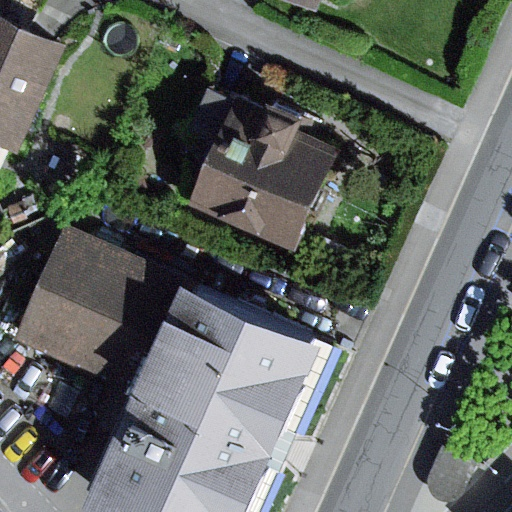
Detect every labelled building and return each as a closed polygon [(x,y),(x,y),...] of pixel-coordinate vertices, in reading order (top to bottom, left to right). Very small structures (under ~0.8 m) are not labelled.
[(73,39),(0,5),(0,137),(23,148),(73,39)] [(310,115),(244,86),(197,195),(303,240),(344,145),(304,128),(310,115)] [(147,386),(196,275),(73,220),(23,331),(147,386)] [(147,386),(98,498),(129,511),(254,511),(284,446),(333,334),(196,275),(147,386)] [(482,456),(444,441),(429,479),(432,489),(436,495),(446,499),(454,499),(462,496),(468,490),(482,456)]
